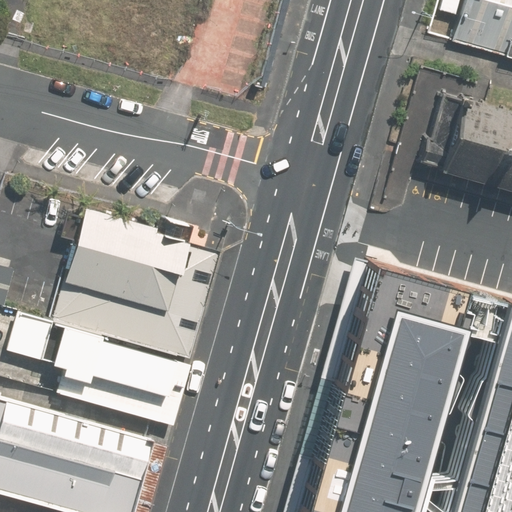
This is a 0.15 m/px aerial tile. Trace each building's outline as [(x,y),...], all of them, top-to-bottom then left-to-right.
[(206,0),(23,0),(13,40),(87,61),(91,46),(171,68),(179,38),(201,44),(212,4),(205,3),(206,0)] [(511,109),(438,89),(418,159),(511,186),(511,109)] [(49,316),(173,352),(205,242),(81,204),(49,316)] [(511,511),(511,290),(375,251),(298,511),(511,511)] [(17,259),(0,254),(0,307),(2,308),(17,259)] [(172,358),(44,321),(39,339),(62,345),(57,362),(116,378),(108,406),(155,419),(172,358)] [(123,511),(143,443),(0,404),(0,499),(47,511),(123,511)]
